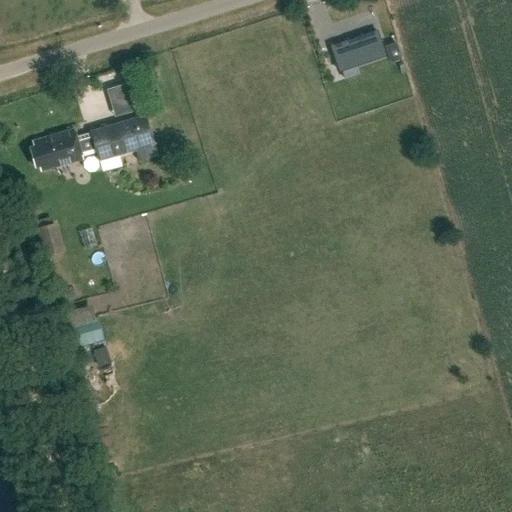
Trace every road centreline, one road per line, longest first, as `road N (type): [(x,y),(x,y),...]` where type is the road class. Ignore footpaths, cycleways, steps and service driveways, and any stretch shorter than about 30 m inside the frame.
road 1 (unclassified): [(0,75),(239,0)]
road 2 (track): [(65,511),(0,278)]
